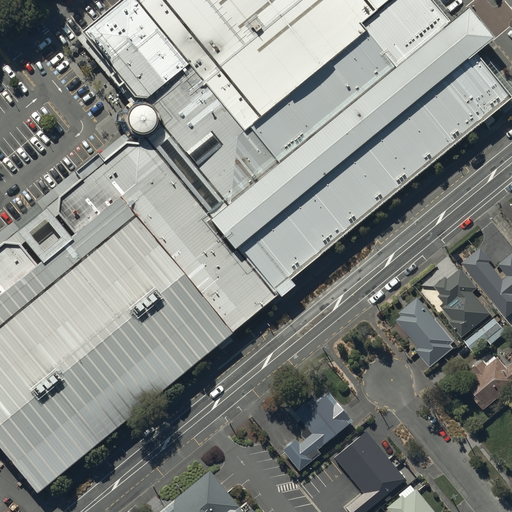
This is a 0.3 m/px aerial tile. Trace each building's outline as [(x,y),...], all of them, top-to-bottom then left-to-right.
[(0,456),(38,502),(277,300),(281,304),(287,299),(295,293),(290,287),(511,108),(511,101),(471,55),(491,38),(484,29),(466,8),(447,24),(439,12),(429,0),(120,0),(72,38),(76,42),(94,64),(97,68),(114,88),(125,102),(129,106),(123,112),(121,116),(120,120),(120,126),(121,133),(124,138),(111,149),(57,193),(56,206),(71,226),(68,228),(54,240),(38,252),(32,257),(17,239),(2,237),(0,238),(0,456)] [(13,220),(38,252),(68,228),(41,196),(13,220)] [(479,238),(460,254),(467,263),(487,248),(479,238)] [(511,261),(511,263),(510,260),(511,259),(505,250),(488,263),(490,267),(483,273),(484,274),(481,276),(510,312),(511,310),(511,261)] [(448,278),(446,276),(434,285),(441,293),(438,295),(444,302),(441,305),(452,319),(449,321),(462,336),(491,313),(473,291),(478,287),(461,267),(448,278)] [(455,340),(418,296),(400,311),(402,315),(396,319),(419,347),(416,350),(430,367),(454,347),(451,344),(455,340)] [(495,317),(465,341),(473,350),(502,326),(495,317)] [(488,365),(484,360),(472,370),(475,375),(467,382),(476,392),(473,395),(484,409),(511,385),(511,362),(507,367),(498,356),(488,365)] [(280,447),(297,468),(320,450),(317,446),(353,418),(328,387),(313,398),(310,394),(293,408),(299,416),(294,420),(300,427),(300,432),(303,437),(298,441),(294,436),(280,447)] [(511,429),(511,415),(505,407),(489,420),(503,437),(511,429)] [(365,429),(333,455),(336,459),(362,490),(344,504),(350,511),(359,511),(403,476),(365,429)] [(227,492),(208,469),(156,511),(253,511),(245,503),(240,507),(227,492)] [(433,511),(415,489),(403,498),(401,495),(386,508),(389,511),(433,511)]
